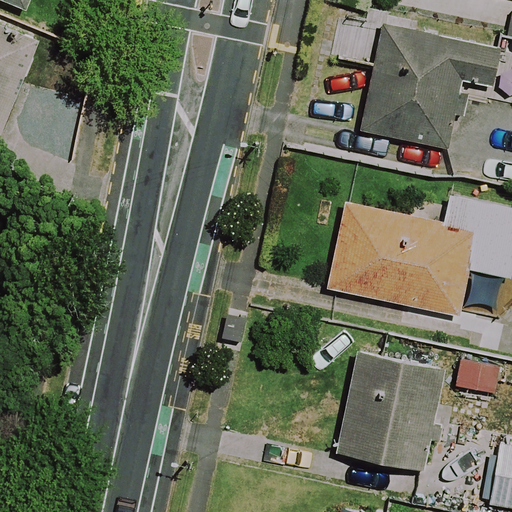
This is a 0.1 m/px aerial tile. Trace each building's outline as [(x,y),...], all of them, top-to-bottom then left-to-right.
[(0,0),(25,11),(30,0),(0,0)] [(502,47),(384,27),(366,132),(449,146),(460,79),(496,85),(502,47)] [(0,130),(32,49),(0,36),(0,130)] [(511,208),(452,196),(446,224),(346,203),(328,288),(460,315),(469,269),(511,277),(511,208)] [(442,373),(357,357),(339,451),(423,467),(442,373)] [(511,445),(501,444),(491,504),(511,507),(511,445)]
